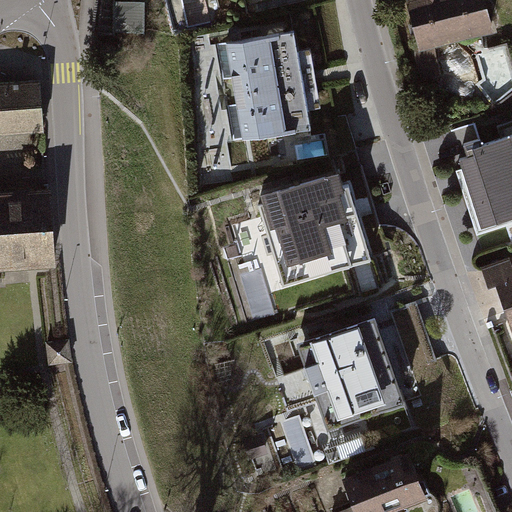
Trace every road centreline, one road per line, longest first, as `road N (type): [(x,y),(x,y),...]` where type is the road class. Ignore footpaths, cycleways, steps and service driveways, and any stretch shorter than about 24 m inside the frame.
road 1 (tertiary): [(132,511),(97,385),(76,256),(66,73),(54,24),(34,0)]
road 2 (residential): [(511,454),(418,183),(368,0)]
